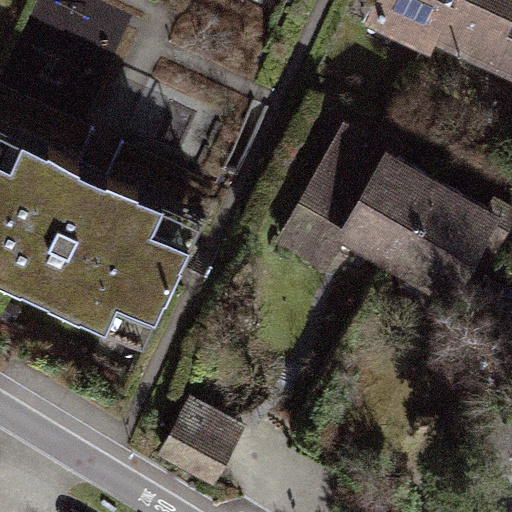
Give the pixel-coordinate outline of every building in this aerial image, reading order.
[(0,0),(0,87),(90,133),(211,193),(224,165),(253,93),(287,10),(264,0),(0,0)] [(378,0),(369,19),(434,53),(438,44),(457,0),(378,0)] [(511,0),(457,0),(438,44),(511,74),(511,0)] [(446,177),(347,117),(278,239),(331,267),(346,239),(361,248),(396,269),(446,177)] [(75,160),(0,125),(0,275),(146,345),(205,222),(75,160)] [(507,214),(446,177),(396,269),(459,306),(507,214)] [(241,420),(187,387),(152,449),(205,482),(241,420)]
